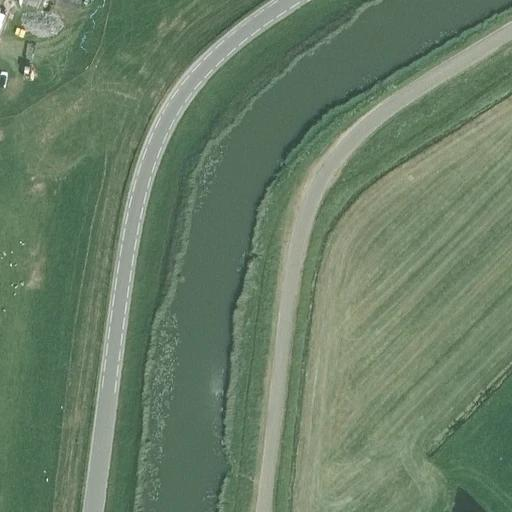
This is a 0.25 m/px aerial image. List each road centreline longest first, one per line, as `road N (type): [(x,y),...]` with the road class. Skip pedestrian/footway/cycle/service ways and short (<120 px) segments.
road 1 (unclassified): [(264,511),(294,253),(319,182),(366,124),(511,29)]
road 2 (tertiary): [(94,511),(126,262),(151,157),(202,68),(291,0)]
